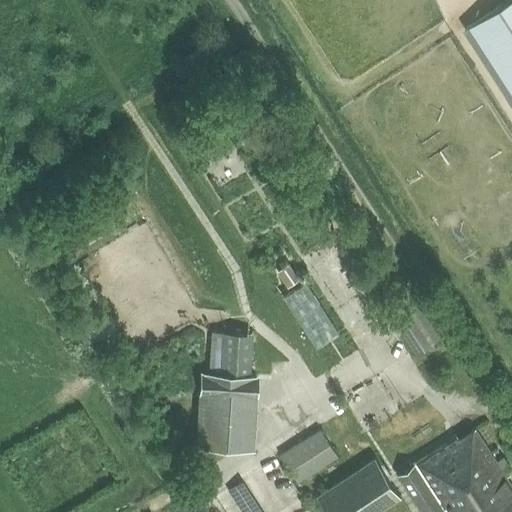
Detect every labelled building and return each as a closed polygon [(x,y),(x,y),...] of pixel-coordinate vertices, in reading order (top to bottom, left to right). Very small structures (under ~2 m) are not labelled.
[(511,0),(504,0),(465,25),(511,101),(511,0)] [(288,264),(280,270),(290,285),(299,279),(288,264)] [(403,283),(388,293),(423,348),(439,338),(403,283)] [(208,329),(207,362),(248,364),(250,331),(208,329)] [(202,371),(197,446),(243,448),(246,394),(254,395),(255,374),(250,374),(209,371),(202,371)] [(297,481),(338,455),(320,428),(280,454),(297,481)] [(511,467),(503,456),(496,461),(475,428),(460,438),(458,434),(397,474),(421,511),(511,511),(511,484),(504,472),(511,467)] [(327,511),(376,511),(383,507),(400,497),(376,457),(317,495),(327,511)]
